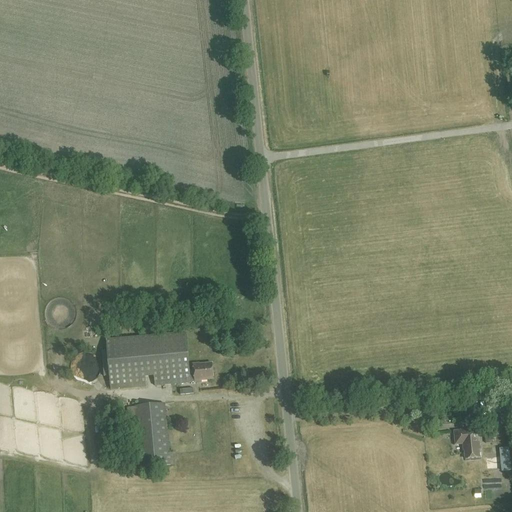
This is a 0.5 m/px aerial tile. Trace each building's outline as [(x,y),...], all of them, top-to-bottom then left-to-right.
[(111,390),(146,387),(145,377),(154,377),(154,386),(200,382),(200,381),(214,380),(212,364),(199,365),(199,364),(193,364),(193,371),(189,372),(186,333),(106,340),(107,350),(101,351),(104,377),(110,376),(111,390)] [(502,414),(500,400),(485,401),(487,415),(502,414)] [(170,465),(165,404),(135,407),(140,468),(170,465)] [(466,419),(478,418),(477,407),(465,408),(466,419)] [(99,419),(92,421),(94,431),(102,430),(99,419)] [(465,459),(479,458),(480,458),(479,450),(480,450),(478,429),(454,431),(456,444),(463,444),(463,446),(464,446),(465,459)]
